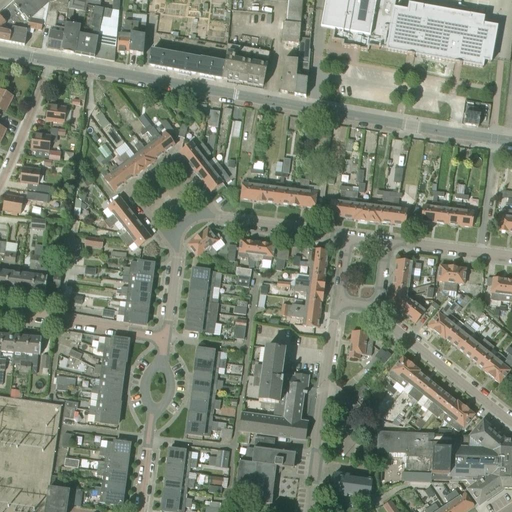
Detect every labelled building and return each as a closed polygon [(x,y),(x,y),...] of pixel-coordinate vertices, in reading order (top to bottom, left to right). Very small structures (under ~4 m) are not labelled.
[(31,20),(32,20),(43,21),(43,26),(45,26),(49,4),(50,2),(56,3),(53,0),(16,0),(13,3),(21,11),(17,15),(23,21),(29,23),(29,21),(31,20)] [(70,0),(69,5),(69,4),(68,14),(67,19),(73,19),(74,10),(79,11),(77,21),(83,22),(85,22),(87,7),(100,9),(101,0),(70,0)] [(120,1),(120,0),(111,0),(111,1),(114,1),(113,11),(119,11),(120,1)] [(283,23),(281,43),(299,45),(300,45),(300,39),(303,0),(289,0),(287,23),(283,23)] [(325,0),(324,11),(324,12),(321,28),(327,29),(330,29),(334,30),(332,41),(343,43),(342,47),(355,50),(360,51),(368,52),(368,48),(379,50),(379,48),(387,49),(386,51),(388,52),(395,9),(396,0),(325,0)] [(60,3),(60,4),(56,3),(50,2),(49,4),(45,26),(51,27),(47,50),(61,53),(65,29),(56,28),(58,12),(68,14),(69,4),(60,3)] [(28,27),(29,23),(23,21),(17,15),(21,11),(13,3),(0,14),(0,41),(10,44),(13,27),(15,28),(16,26),(17,26),(17,24),(25,26),(28,27)] [(398,10),(395,9),(388,52),(407,55),(407,56),(410,56),(414,57),(414,56),(454,63),(454,64),(457,65),(462,66),(462,65),(483,68),(484,62),(491,63),(491,59),(497,27),(483,25),(482,25),(477,24),(478,17),(470,16),(423,8),(423,7),(415,6),(414,13),(409,12),(408,12),(398,10)] [(100,9),(87,7),(85,22),(83,22),(81,35),(80,35),(76,56),(95,59),(104,10),(100,9)] [(119,11),(113,11),(104,10),(95,59),(115,63),(116,53),(119,11)] [(130,54),(133,23),(132,23),(133,14),(126,13),(124,35),(119,34),(117,53),(129,54),(130,54)] [(43,21),(32,20),(31,20),(29,21),(29,23),(28,27),(25,26),(17,24),(17,26),(16,26),(15,28),(13,27),(10,44),(25,46),(28,29),(42,31),(43,26),(43,21)] [(69,54),(74,22),(70,21),(69,25),(66,24),(65,29),(61,53),(69,54)] [(76,56),(80,35),(81,27),(78,26),(78,23),(74,22),(69,54),(76,56)] [(133,23),(130,54),(143,57),(145,36),(146,24),(133,23)] [(306,98),(310,46),(311,39),(300,39),(300,45),(299,45),(298,61),(295,96),(306,98)] [(223,79),(227,79),(264,86),(270,53),(227,45),(225,58),(227,58),(226,63),(223,79)] [(150,56),(149,66),(155,67),(167,70),(173,71),(176,55),(170,54),(171,52),(157,49),(157,51),(152,50),(150,56)] [(176,55),(173,71),(178,72),(191,74),(198,75),(201,59),(195,58),(195,56),(182,54),(181,56),(176,55)] [(223,79),(226,63),(201,58),(201,59),(198,75),(222,80),(223,79)] [(298,61),(284,60),(282,83),(280,93),(295,96),(298,61)] [(73,96),(79,97),(79,100),(85,101),(87,91),(80,90),(74,89),(73,96)] [(13,97),(0,90),(0,110),(5,113),(13,97)] [(64,123),(66,110),(66,109),(48,106),(46,122),(64,124),(64,123)] [(481,109),(478,109),(466,107),(464,125),(478,128),(481,109)] [(208,127),(218,128),(220,113),(210,111),(208,127)] [(143,116),(139,119),(143,124),(144,126),(148,122),(143,116)] [(104,118),(99,122),(98,123),(103,129),(110,125),(104,118)] [(161,124),(169,134),(173,130),(167,122),(166,120),(161,124)] [(235,122),(233,137),(239,138),(242,123),(235,122)] [(182,125),(179,137),(185,139),(188,127),(182,125)] [(153,129),(150,126),(146,129),(148,132),(152,137),(165,154),(175,146),(165,133),(160,136),(154,128),(153,129)] [(52,137),(43,136),(33,134),(31,150),(37,150),(36,158),(49,159),(50,152),(52,137)] [(165,154),(152,137),(149,140),(152,144),(145,148),(155,161),(165,154)] [(155,162),(155,161),(145,148),(145,149),(140,142),(136,145),(134,146),(139,153),(135,156),(145,170),(155,162)] [(187,163),(207,149),(203,144),(197,148),(193,143),(180,154),(187,163)] [(104,145),(98,150),(106,159),(112,154),(104,145)] [(195,173),(208,163),(205,159),(211,154),(207,149),(187,163),(195,173)] [(145,170),(135,156),(131,159),(126,153),(120,157),(125,164),(124,164),(134,177),(134,178),(145,170)] [(100,164),(101,163),(105,160),(101,155),(96,159),(100,164)] [(203,183),(222,168),(218,163),(211,168),(208,163),(195,173),(203,183)] [(134,177),(124,164),(118,169),(116,165),(111,168),(124,185),(134,177)] [(41,171),(32,169),(23,168),(20,183),(28,184),(27,191),(37,192),(38,186),(39,186),(41,171)] [(114,192),(124,185),(111,168),(109,170),(112,174),(105,180),(114,192)] [(222,168),(203,183),(210,193),(224,183),(220,178),(226,173),(222,168)] [(395,169),(393,183),(401,184),(403,170),(395,169)] [(325,198),(327,178),(321,177),(318,197),(325,198)] [(87,180),(82,183),(80,185),(84,190),(91,185),(87,180)] [(253,201),(256,180),(252,180),(252,184),(243,183),(241,200),(253,201)] [(265,203),(267,187),(260,186),(260,181),(256,180),(253,201),(265,203)] [(306,181),(306,180),(302,180),(300,191),(292,190),(290,206),(302,207),(305,187),(305,181),(306,181)] [(278,204),(280,184),(276,183),(276,188),(267,187),(265,203),(278,204)] [(290,206),(292,190),(284,189),(284,184),(280,184),(278,204),(290,206)] [(305,187),(302,207),(315,209),(317,193),(308,192),(309,187),(305,187)] [(345,197),(342,218),(354,220),(354,221),(357,199),(358,193),(358,189),(353,188),(346,187),(345,192),(345,197)] [(81,190),(79,199),(85,204),(87,194),(81,190)] [(396,197),(396,193),(390,193),(384,192),(383,196),(382,202),(380,223),(392,225),(395,203),(396,197)] [(38,194),(27,193),(26,200),(37,202),(38,194)] [(48,196),(38,194),(37,202),(47,203),(48,196)] [(24,199),(15,198),(6,196),(3,211),(11,213),(17,214),(21,215),(24,199)] [(330,211),(329,217),(342,218),(345,197),(341,197),(340,202),(331,201),(331,207),(330,211)] [(108,219),(104,222),(107,225),(128,209),(120,199),(112,205),(108,208),(113,215),(108,219)] [(362,200),(357,199),(354,221),(367,222),(369,205),(361,204),(362,200)] [(380,223),(382,202),(378,202),(378,206),(369,205),(367,222),(380,224),(380,223)] [(434,224),(436,203),(433,202),(432,207),(423,206),(421,222),(434,224)] [(398,209),(399,204),(395,203),(392,225),(405,226),(407,210),(398,209)] [(446,225),(448,209),(440,208),(441,203),(436,203),(434,224),(446,225)] [(459,227),(461,206),(457,206),(457,210),(448,209),(446,225),(459,227)] [(461,206),(459,227),(471,228),(473,213),(465,212),(465,207),(461,206)] [(123,228),(136,219),(128,209),(107,225),(110,229),(118,222),(123,228)] [(509,233),(511,212),(511,211),(502,210),(501,216),(499,232),(509,233)] [(31,230),(46,231),(46,220),(32,219),(31,230)] [(124,243),(143,229),(136,219),(123,228),(127,232),(120,238),(124,243)] [(143,229),(124,243),(128,248),(135,243),(139,248),(143,245),(151,239),(143,229)] [(198,238),(213,257),(217,254),(212,247),(218,242),(208,230),(198,238)] [(85,246),(103,249),(104,240),(86,237),(85,246)] [(209,260),(213,257),(198,238),(187,246),(197,258),(203,253),(209,260)] [(255,262),(258,244),(241,241),(239,255),(240,255),(240,257),(249,258),(253,262),(255,262)] [(5,253),(6,243),(0,242),(0,254),(5,255),(4,264),(10,265),(11,254),(5,253)] [(258,244),(255,262),(257,262),(263,260),(271,261),(272,261),(272,259),(273,256),(274,246),(258,244)] [(228,261),(235,262),(236,246),(230,246),(228,261)] [(277,259),(285,260),(288,260),(290,247),(279,246),(277,259)] [(307,263),(326,265),(328,252),(313,250),(313,248),(309,247),(307,263)] [(32,293),(37,257),(31,256),(29,274),(21,273),(19,291),(32,293)] [(37,257),(32,293),(45,294),(46,286),(53,287),(53,288),(60,289),(62,275),(62,271),(41,268),(43,258),(37,257)] [(284,269),(285,260),(277,259),(276,271),(282,272),(282,269),(284,269)] [(395,274),(394,279),(410,281),(419,282),(420,277),(411,276),(412,269),(421,270),(421,265),(412,263),(397,261),(395,274)] [(124,272),(152,275),(154,265),(132,262),(131,269),(125,268),(124,272)] [(307,263),(305,263),(305,266),(310,267),(309,275),(325,277),(326,265),(307,263)] [(440,266),(439,276),(438,282),(444,283),(443,291),(450,292),(453,268),(440,266)] [(86,268),(85,275),(96,276),(97,269),(86,268)] [(237,276),(250,278),(252,271),(237,268),(236,276),(237,276)] [(466,270),(453,268),(450,292),(456,293),(457,285),(464,286),(466,270)] [(0,288),(6,289),(8,271),(0,270),(0,288)] [(192,280),(221,284),(221,280),(215,279),(216,273),(202,271),(193,270),(192,280)] [(19,291),(21,273),(8,271),(6,289),(19,291)] [(151,286),(152,275),(124,272),(123,276),(129,277),(129,283),(151,286)] [(326,278),(325,277),(309,275),(308,282),(296,280),(295,286),(324,290),(326,278)] [(237,276),(236,287),(249,288),(250,284),(250,278),(241,277),(237,276)] [(390,299),(390,304),(391,305),(407,298),(408,289),(409,289),(410,281),(394,279),(394,280),(394,286),(392,298),(390,299)] [(501,302),(504,280),(493,279),(491,294),(492,294),(490,306),(496,307),(494,317),(499,317),(499,312),(500,312),(500,306),(501,302)] [(191,290),(213,293),(214,288),(220,289),(221,284),(192,280),(191,290)] [(511,303),(511,299),(511,281),(504,280),(501,302),(511,303)] [(150,296),(151,286),(129,283),(128,288),(122,287),(121,292),(150,296)] [(322,304),(324,290),(295,286),(294,293),(307,294),(306,301),(321,303),(321,304),(322,304)] [(191,290),(189,301),(218,304),(218,300),(212,299),(213,293),(191,290)] [(148,306),(150,296),(121,292),(121,296),(127,297),(126,303),(148,306)] [(264,308),(266,296),(260,295),(258,307),(264,308)] [(83,297),(71,296),(70,304),(82,305),(83,297)] [(458,306),(454,311),(459,314),(470,300),(471,300),(466,296),(458,306)] [(391,305),(391,307),(394,309),(396,309),(405,316),(415,304),(407,298),(391,305)] [(415,304),(405,316),(416,324),(426,312),(420,307),(422,304),(418,300),(415,304)] [(216,315),(218,304),(189,301),(188,311),(216,315)] [(320,315),(321,304),(321,303),(306,301),(305,307),(292,306),(292,311),(320,315)] [(119,307),(118,312),(147,316),(148,306),(126,303),(120,302),(120,307),(119,307)] [(451,315),(454,311),(458,306),(455,303),(451,307),(448,304),(440,314),(439,313),(428,327),(436,334),(451,315)] [(473,305),(469,309),(478,318),(483,314),(474,305),(473,305)] [(147,316),(118,312),(115,312),(115,311),(104,310),(103,317),(114,319),(114,315),(124,317),(123,323),(130,324),(146,326),(147,316)] [(216,320),(216,315),(188,311),(187,321),(215,325),(216,320)] [(318,329),(320,315),(292,311),(291,318),(304,319),(303,327),(318,329)] [(445,341),(446,340),(460,322),(459,321),(451,315),(436,334),(445,341)] [(236,320),(235,326),(246,328),(247,321),(236,320)] [(187,321),(185,331),(199,333),(201,333),(203,334),(214,335),(215,325),(187,321)] [(455,347),(470,328),(465,324),(464,325),(460,322),(446,340),(455,347)] [(474,323),(470,328),(475,332),(479,327),(474,323)] [(244,340),(246,328),(235,326),(233,339),(244,340)] [(464,355),(475,342),(470,338),(475,332),(470,328),(455,347),(464,355)] [(83,335),(71,333),(70,340),(81,342),(83,335)] [(350,346),(372,348),(374,337),(367,336),(368,335),(352,333),(350,346)] [(14,354),(15,336),(2,335),(1,353),(14,354)] [(14,354),(13,364),(21,364),(21,361),(26,362),(27,355),(29,337),(15,336),(14,354)] [(26,362),(25,373),(31,374),(31,366),(37,367),(38,356),(40,356),(42,339),(29,337),(27,355),(26,362)] [(98,348),(127,352),(129,341),(112,339),(105,338),(104,344),(99,344),(98,348)] [(474,362),(489,343),(484,340),(480,345),(475,342),(464,355),(474,362)] [(483,370),(494,357),(490,354),(494,348),(489,343),(474,362),(483,370)] [(350,346),(349,358),(358,360),(360,360),(360,355),(367,356),(371,356),(372,348),(350,346)] [(126,363),(127,352),(98,348),(98,352),(103,353),(103,358),(103,360),(126,363)] [(295,378),(281,376),(284,351),(265,348),(263,366),(255,365),(254,377),(261,378),(260,387),(258,402),(275,404),(273,417),(242,413),(239,432),(251,433),(305,440),(307,423),(299,422),(303,394),(307,394),(307,393),(306,393),(308,377),(295,375),(295,378)] [(379,361),(386,353),(381,349),(366,368),(371,371),(379,361)] [(69,356),(80,360),(83,355),(71,350),(69,356)] [(196,361),(226,365),(226,361),(220,360),(221,353),(198,350),(196,361)] [(386,353),(379,361),(384,364),(392,355),(387,351),(386,353)] [(491,378),(506,359),(498,353),(495,357),(494,357),(483,370),(482,371),(491,378)] [(41,369),(49,370),(50,356),(42,356),(41,369)] [(397,383),(411,365),(403,358),(388,377),(397,383)] [(511,364),(506,359),(491,378),(499,384),(510,371),(509,371),(511,367),(511,364)] [(126,363),(103,360),(102,366),(96,365),(95,370),(123,373),(125,363),(126,363)] [(225,369),(226,365),(196,361),(195,372),(196,372),(196,371),(218,374),(219,369),(225,369)] [(409,385),(419,373),(420,372),(411,365),(397,383),(404,389),(408,384),(409,385)] [(122,384),(123,373),(95,370),(95,374),(101,375),(100,381),(122,384)] [(217,381),(218,374),(196,371),(196,372),(194,382),(223,386),(223,382),(217,381)] [(413,399),(428,380),(419,373),(409,385),(413,388),(408,395),(413,399)] [(428,400),(438,388),(428,380),(413,399),(415,400),(418,403),(423,397),(428,400)] [(121,394),(122,384),(100,381),(99,386),(93,385),(93,390),(121,394)] [(222,390),(223,386),(194,382),(193,392),(215,395),(216,390),(222,390)] [(360,398),(368,389),(363,385),(355,394),(360,398)] [(432,414),(447,396),(438,388),(428,400),(423,406),(429,411),(432,414)] [(19,399),(20,394),(21,390),(12,389),(10,398),(19,399)] [(119,404),(121,394),(93,390),(92,394),(98,395),(97,401),(120,404),(119,404)] [(215,401),(215,395),(193,392),(192,403),(220,407),(221,401),(215,401)] [(447,415),(456,403),(447,396),(432,414),(437,418),(442,412),(447,415)] [(119,415),(120,404),(97,401),(96,407),(90,407),(90,411),(119,415)] [(451,427),(466,409),(457,402),(456,403),(447,415),(447,416),(443,421),(451,427)] [(220,410),(220,407),(192,403),(190,413),(189,413),(189,414),(213,417),(213,409),(220,410)] [(74,420),(76,409),(66,408),(64,418),(74,420)] [(466,409),(451,427),(459,433),(463,428),(464,429),(474,416),(466,409)] [(117,426),(119,415),(90,411),(89,415),(95,416),(94,423),(117,426)] [(387,422),(402,427),(405,417),(391,412),(387,422)] [(188,424),(217,428),(218,423),(212,422),(213,417),(189,414),(188,424)] [(420,418),(412,428),(416,432),(419,431),(426,423),(420,418)] [(445,435),(439,434),(439,435),(378,432),(377,453),(378,453),(377,466),(378,466),(382,466),(385,466),(388,464),(388,453),(407,454),(406,474),(402,474),(402,482),(431,483),(431,481),(450,482),(450,484),(458,484),(459,481),(465,482),(469,487),(467,489),(479,506),(502,489),(511,489),(511,441),(504,441),(483,422),(471,436),(451,435),(445,435)] [(211,431),(217,431),(217,428),(188,424),(187,435),(204,437),(210,437),(211,431)] [(226,429),(221,428),(221,432),(220,438),(232,440),(233,430),(226,429)] [(249,445),(251,433),(239,432),(239,433),(240,433),(239,443),(249,445)] [(69,446),(72,434),(67,433),(63,444),(69,446)] [(275,439),(256,437),(252,463),(239,461),(235,491),(252,494),(251,502),(272,505),(273,497),(276,471),(281,472),(282,467),(293,469),(296,454),(284,452),(285,452),(283,452),(273,451),(275,439)] [(100,451),(129,455),(130,445),(113,443),(107,442),(107,448),(100,447),(100,451)] [(170,450),(168,460),(197,464),(197,460),(191,459),(192,453),(186,452),(185,452),(184,452),(170,450)] [(100,451),(99,456),(106,457),(105,463),(127,465),(129,455),(100,451)] [(227,469),(229,452),(217,451),(216,468),(227,469)] [(80,461),(66,459),(64,467),(78,469),(80,461)] [(196,469),(197,464),(168,460),(167,470),(189,473),(190,468),(196,469)] [(126,476),(127,465),(105,463),(99,462),(97,472),(126,476)] [(189,479),(189,473),(167,470),(166,481),(194,484),(195,480),(189,479)] [(125,486),(126,476),(97,472),(97,476),(103,477),(102,483),(125,486)] [(372,482),(349,479),(349,476),(337,475),(337,480),(332,479),(330,490),(335,491),(335,496),(347,497),(347,496),(369,499),(372,482)] [(49,489),(69,492),(70,485),(60,483),(61,477),(51,476),(49,489)] [(222,486),(223,479),(223,478),(213,477),(212,485),(222,486)] [(194,488),(194,484),(166,481),(164,491),(187,494),(187,488),(194,488)] [(123,496),(125,486),(102,483),(102,488),(95,487),(95,492),(123,496)] [(222,488),(210,486),(209,493),(221,495),(222,488)] [(434,495),(429,488),(424,492),(428,498),(434,495)] [(65,511),(69,492),(49,489),(45,511),(65,511)] [(68,505),(75,506),(77,490),(70,489),(68,505)] [(450,494),(461,511),(466,511),(474,507),(465,493),(460,497),(455,490),(450,494)] [(95,492),(92,491),(92,497),(96,497),(96,496),(100,497),(99,503),(106,504),(122,506),(123,496),(95,492)] [(186,499),(187,494),(164,491),(163,501),(192,505),(192,500),(186,499)] [(446,511),(461,511),(450,494),(444,498),(448,504),(444,507),(446,511)] [(191,509),(192,505),(163,501),(162,511),(166,511),(184,511),(185,508),(191,509)] [(398,511),(391,501),(383,506),(387,511),(398,511)]
